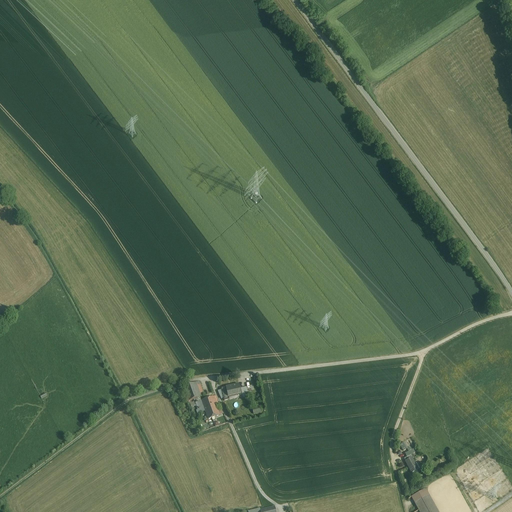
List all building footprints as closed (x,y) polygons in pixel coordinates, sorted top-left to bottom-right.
[(203,396),(198,382),(194,384),(199,398),(203,396)] [(194,384),(185,387),(190,401),(199,398),(194,384)] [(233,386),(227,388),(227,387),(221,388),(224,401),(229,400),(229,397),(241,394),(239,384),(232,386),(233,386)] [(213,397),(202,401),(206,412),(217,408),(213,397)] [(217,408),(206,412),(208,420),(220,416),(217,408)] [(412,458),(405,462),(412,473),(417,471),(418,470),(417,470),(415,465),(415,464),(412,458)] [(422,492),(412,497),(413,500),(415,503),(429,495),(427,492),(423,494),(422,492)] [(438,511),(429,495),(415,503),(419,511),(438,511)]
